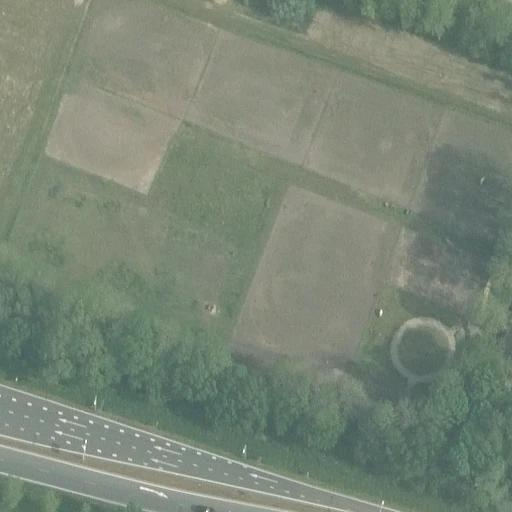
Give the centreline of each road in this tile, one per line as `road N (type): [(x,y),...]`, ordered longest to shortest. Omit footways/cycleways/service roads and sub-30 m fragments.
road 1 (primary): [(383,511),(0,406)]
road 2 (primary): [(0,458),(211,511)]
